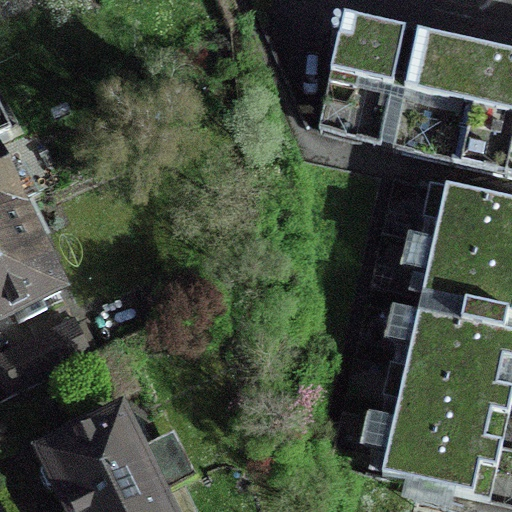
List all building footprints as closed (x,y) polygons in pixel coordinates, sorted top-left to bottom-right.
[(511,69),(341,31),(316,140),(511,183),(511,69)] [(15,213),(0,182),(0,138),(8,135),(0,120),(0,320),(23,310),(55,294),(15,213)] [(503,333),(505,324),(511,325),(511,211),(427,192),(419,226),(436,230),(432,249),(415,245),(407,280),(424,283),(419,305),(473,317),(470,334),(399,318),(391,352),(408,356),(404,375),(387,371),(379,405),(396,409),(392,427),(375,424),(367,458),(384,462),(379,483),(487,507),(511,393),(511,342),(502,341),(503,333)] [(86,357),(71,328),(0,363),(0,386),(5,397),(86,357)] [(136,460),(117,422),(81,439),(40,459),(43,465),(41,466),(38,480),(44,494),(58,498),(60,497),(66,511),(161,511),(158,503),(192,486),(170,443),(136,460)] [(10,511),(35,511),(27,495),(7,506),(10,511)]
